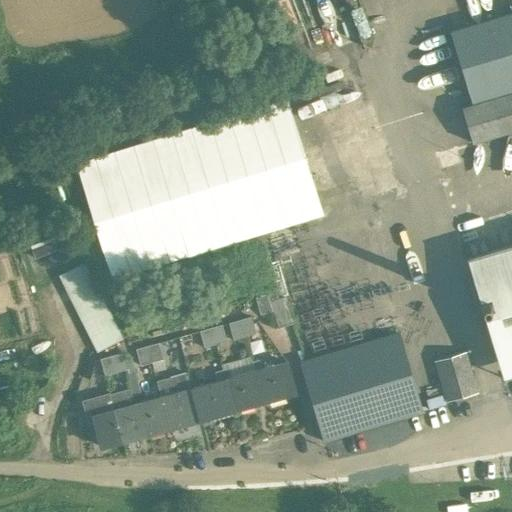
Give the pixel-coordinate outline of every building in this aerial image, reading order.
[(321,0),(336,45),(362,37),(350,0),(321,0)] [(504,379),(511,376),(511,13),(450,32),(473,105),(462,108),(472,143),(511,131),(511,244),(468,258),(480,299),(478,300),(482,313),(484,313),(504,379)] [(195,145),(229,141),(227,124),(193,128),(195,145)] [(66,289),(91,276),(85,263),(59,276),(66,289)] [(66,289),(72,302),(97,289),(91,276),(66,289)] [(72,302),(78,314),(104,302),(97,289),(72,302)] [(261,314),(272,311),(269,301),(267,294),(256,297),(261,314)] [(272,311),(277,329),(292,323),(284,297),(269,301),(272,311)] [(78,314),(84,327),(110,315),(104,302),(78,314)] [(84,327),(91,340),(116,327),(110,315),(84,327)] [(251,317),(240,320),(245,336),(256,333),(251,317)] [(234,339),(245,336),(240,320),(229,323),(234,339)] [(222,325),(211,328),(215,344),(227,341),(222,325)] [(122,340),(116,327),(91,340),(97,352),(122,340)] [(204,347),(215,344),(211,328),(200,331),(204,347)] [(394,333),(306,359),(299,361),(323,442),(423,412),(399,332),(394,333)] [(158,343),(147,346),(152,362),(163,359),(158,343)] [(141,365),(152,362),(147,346),(136,349),(141,365)] [(466,351),(434,361),(446,401),(478,391),(466,351)] [(123,353),(112,356),(116,372),(127,369),(123,353)] [(105,375),(116,372),(112,356),(101,359),(105,375)] [(234,409),(265,400),(256,370),(255,370),(253,362),(252,362),(250,358),(221,366),(223,370),(225,378),(234,409)] [(287,361),(261,369),(259,360),(253,362),(255,370),(256,370),(265,400),(295,391),(287,361)] [(202,418),(234,409),(225,378),(223,370),(215,372),(217,381),(193,387),(202,418)] [(170,427),(202,418),(193,387),(167,394),(165,386),(158,388),(160,396),(161,396),(170,427)] [(111,401),(108,402),(111,412),(115,411),(123,440),(140,435),(130,404),(130,405),(127,397),(132,396),(130,389),(109,395),(111,401)] [(160,396),(130,404),(140,435),(170,427),(161,396),(160,396)] [(89,421),(94,420),(101,446),(123,440),(115,411),(111,412),(108,402),(95,406),(93,398),(83,401),(89,421)]
